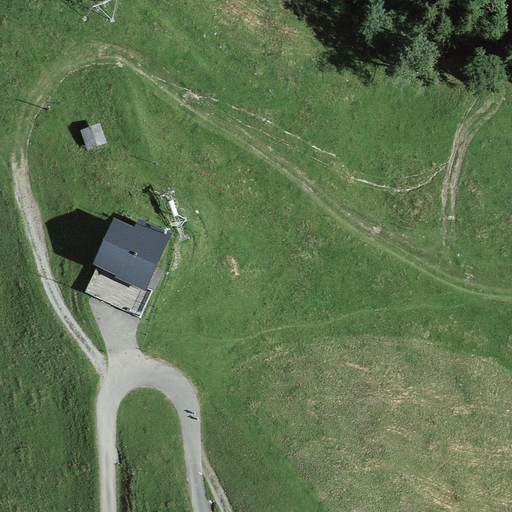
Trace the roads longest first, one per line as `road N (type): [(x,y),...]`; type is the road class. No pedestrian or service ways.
road 1 (track): [(21,176),(62,319),(130,379)]
road 2 (track): [(106,511),(106,418),(130,379)]
